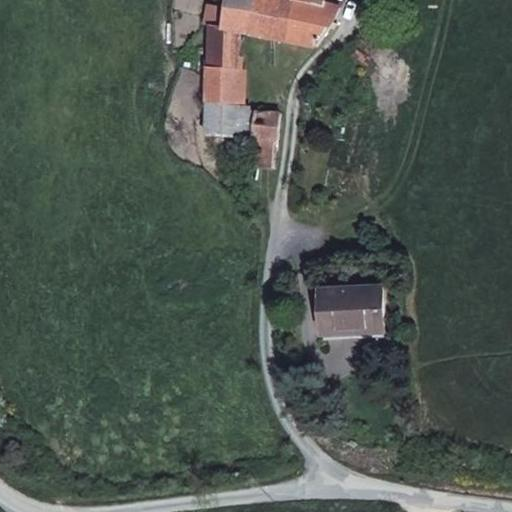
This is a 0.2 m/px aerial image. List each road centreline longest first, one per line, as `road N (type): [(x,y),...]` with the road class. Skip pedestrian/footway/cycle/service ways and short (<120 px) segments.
road 1 (residential): [(340,490),(304,454),(278,406),(265,348),(268,271),(294,127)]
road 2 (track): [(42,511),(201,493),(340,490)]
road 3 (unclassified): [(340,490),(453,488),(511,497)]
